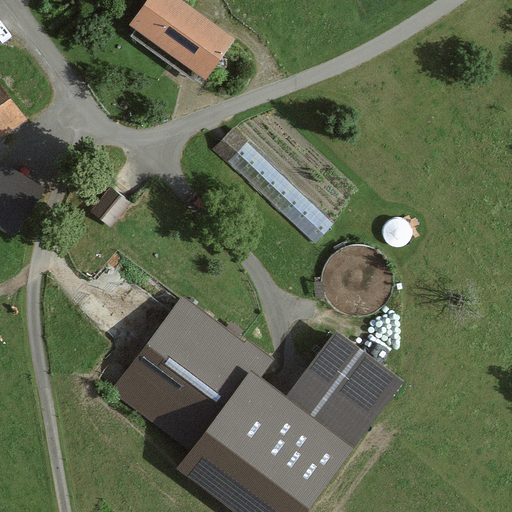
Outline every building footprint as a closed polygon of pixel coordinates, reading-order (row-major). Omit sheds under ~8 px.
[(229,29),(187,0),(146,0),(135,16),(203,64),(229,29)] [(0,130),(22,115),(0,84),(0,130)] [(335,226),(234,133),(216,153),(316,246),(335,226)] [(40,183),(0,159),(0,216),(14,225),(40,183)] [(131,199),(112,185),(92,212),(110,226),(131,199)] [(273,358),(183,292),(111,389),(187,446),(176,461),(244,511),(301,511),(405,373),(335,322),(287,387),(264,370),(273,358)]
